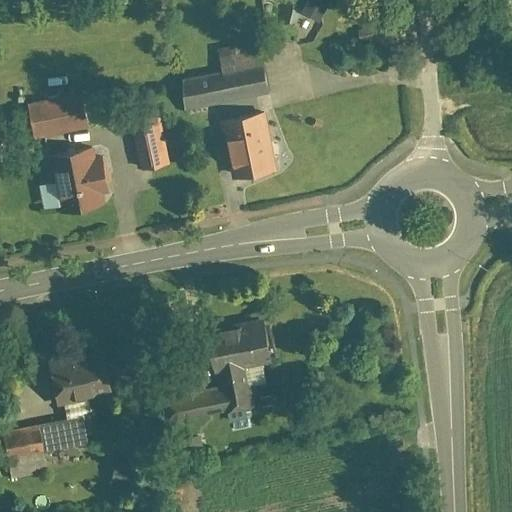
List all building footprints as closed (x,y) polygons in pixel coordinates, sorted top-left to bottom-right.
[(306,0),(301,11),(319,20),(329,0),(328,0),(306,0)] [(176,76),(182,107),(267,90),(260,58),(176,76)] [(24,101),(31,136),(85,125),(78,91),(24,101)] [(135,166),(167,159),(156,106),(123,113),(135,166)] [(228,175),(272,166),(261,108),(217,116),(228,175)] [(0,152),(12,142),(0,128),(0,152)] [(55,210),(102,201),(91,143),(43,153),(55,210)] [(267,359),(259,315),(202,327),(210,369),(215,368),(219,384),(164,395),(169,421),(250,405),(242,364),(267,359)] [(51,401),(110,389),(101,347),(42,359),(51,401)] [(36,424),(40,448),(84,441),(80,417),(36,424)] [(40,448),(36,424),(0,429),(0,442),(2,454),(40,448)] [(223,481),(228,499),(258,491),(253,473),(223,481)]
